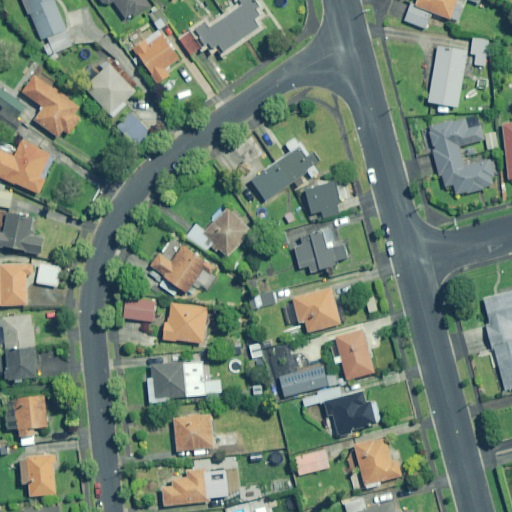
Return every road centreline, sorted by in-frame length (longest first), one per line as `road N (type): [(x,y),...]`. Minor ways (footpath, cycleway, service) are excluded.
road 1 (residential): [(354,49),(309,65),(169,159),(102,248),(92,329),(110,511)]
road 2 (residential): [(410,261),(477,511)]
road 3 (residential): [(354,49),(410,261)]
